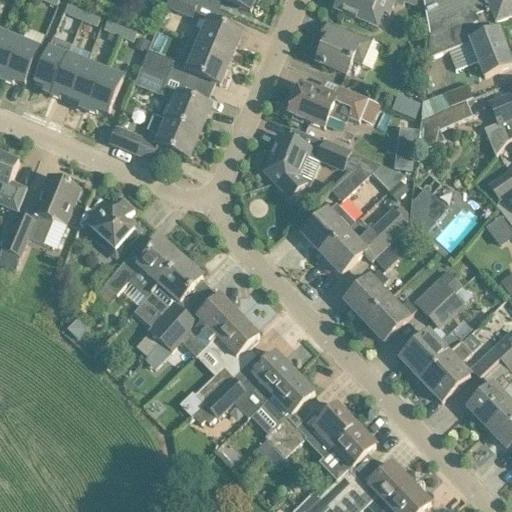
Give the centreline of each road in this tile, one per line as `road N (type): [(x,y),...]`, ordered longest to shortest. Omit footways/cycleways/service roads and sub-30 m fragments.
road 1 (residential): [(489,511),(250,260),(219,202)]
road 2 (residential): [(219,202),(172,196),(0,122)]
road 3 (residential): [(219,202),(300,0)]
